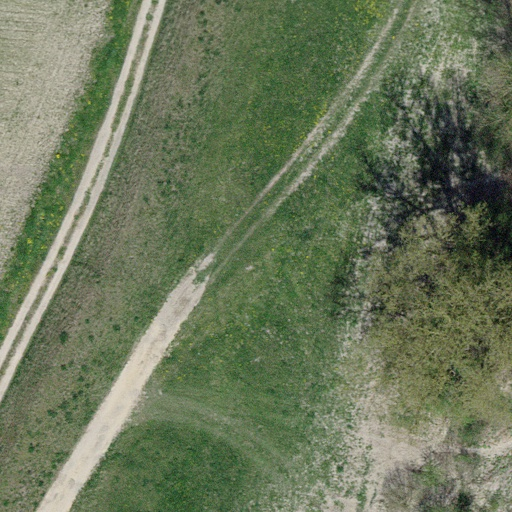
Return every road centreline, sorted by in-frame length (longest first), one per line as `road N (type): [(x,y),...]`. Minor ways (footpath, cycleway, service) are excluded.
road 1 (track): [(441,0),(413,88),(294,245),(117,409)]
road 2 (track): [(129,0),(0,349)]
road 3 (track): [(49,511),(117,409)]
